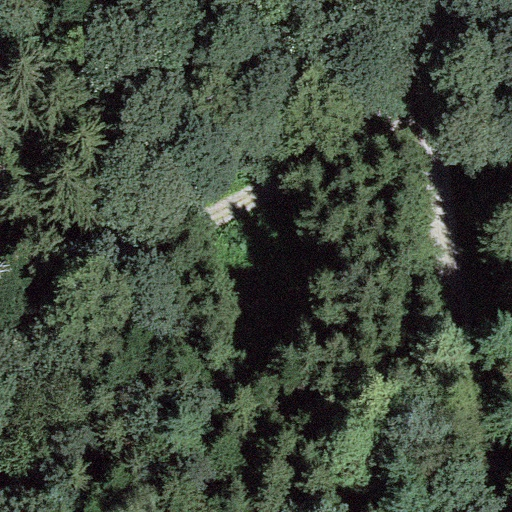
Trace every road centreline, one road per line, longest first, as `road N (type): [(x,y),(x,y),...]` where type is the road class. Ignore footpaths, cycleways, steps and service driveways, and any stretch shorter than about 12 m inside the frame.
road 1 (track): [(438,0),(425,39),(340,140),(0,306)]
road 2 (track): [(511,511),(425,39)]
